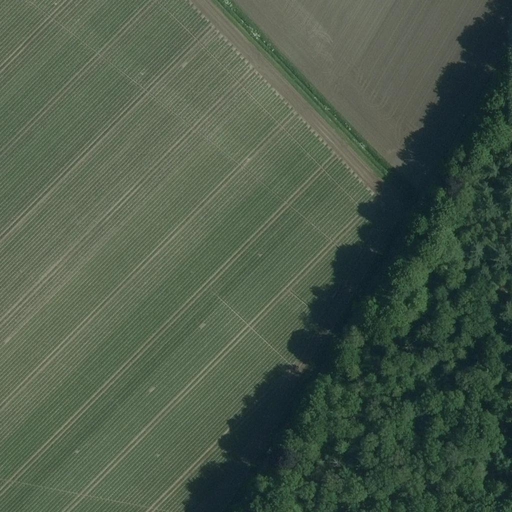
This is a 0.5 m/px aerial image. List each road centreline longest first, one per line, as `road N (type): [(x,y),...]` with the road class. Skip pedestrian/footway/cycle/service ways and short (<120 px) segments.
road 1 (track): [(239,511),(394,249)]
road 2 (track): [(511,50),(425,197)]
